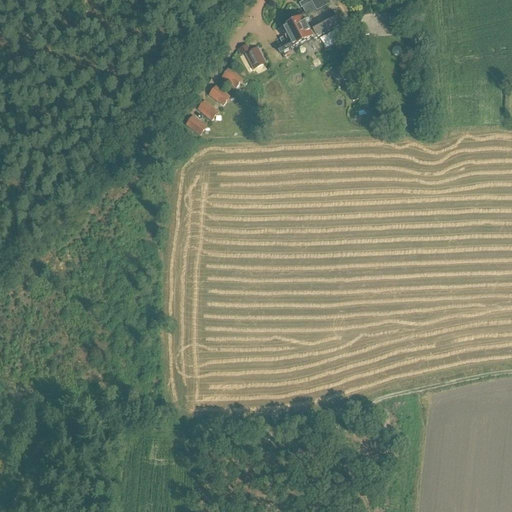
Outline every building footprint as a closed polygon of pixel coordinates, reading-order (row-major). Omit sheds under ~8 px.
[(328,0),(309,0),(301,5),(307,16),(283,28),(285,33),(284,34),(286,38),(281,40),(281,41),(275,44),(281,55),(293,48),(294,48),(312,39),(313,41),(318,39),(318,38),(340,27),(333,14),(335,13),(328,0)] [(398,0),(399,3),(399,9),(410,9),(409,3),(409,0),(398,0)] [(247,46),(239,50),(241,55),(244,53),(245,54),(250,51),(247,46)] [(258,49),(246,55),(254,70),(266,64),(258,49)] [(352,77),(350,72),(353,71),(351,66),(348,67),(347,65),(340,68),(341,70),(343,75),(341,76),(343,81),(352,77)] [(229,70),(222,79),(236,90),(240,85),(243,81),(240,78),(229,70)] [(216,87),(209,96),(224,107),(227,103),(230,98),(227,96),(216,87)] [(361,87),(351,91),(353,96),(350,97),(352,102),(362,98),(360,93),(363,92),(361,87)] [(205,102),(198,111),(212,122),(216,117),(219,113),(216,111),(205,102)] [(193,117),(186,126),(201,137),(204,132),(207,128),(204,125),(193,117)]
